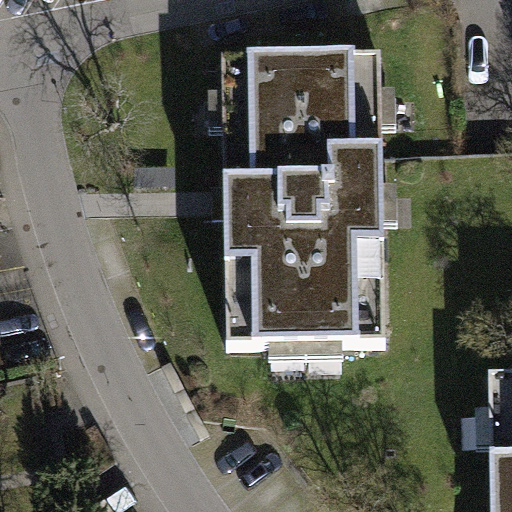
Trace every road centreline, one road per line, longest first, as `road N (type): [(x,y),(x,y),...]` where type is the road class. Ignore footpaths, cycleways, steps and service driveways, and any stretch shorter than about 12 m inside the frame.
road 1 (residential): [(0,51),(68,273),(146,438),(197,511)]
road 2 (residential): [(178,0),(0,43)]
